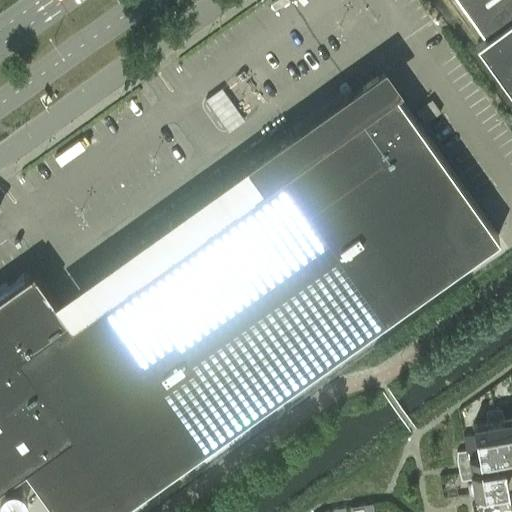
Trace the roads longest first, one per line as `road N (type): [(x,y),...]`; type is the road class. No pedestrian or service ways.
road 1 (unclassified): [(0,157),(223,0)]
road 2 (secondary): [(0,104),(146,0)]
